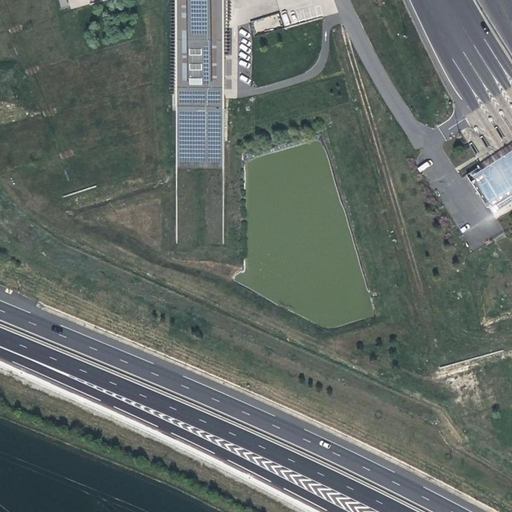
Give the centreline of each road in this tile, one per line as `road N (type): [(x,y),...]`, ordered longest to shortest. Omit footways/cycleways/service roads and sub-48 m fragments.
road 1 (motorway): [(451,511),(237,406),(0,308)]
road 2 (motorway): [(0,336),(235,432),(399,511)]
road 3 (motorway): [(0,350),(341,511)]
road 4 (motorway): [(448,0),(511,112)]
